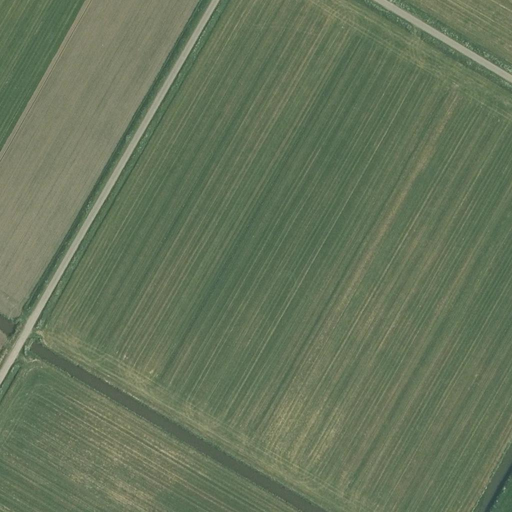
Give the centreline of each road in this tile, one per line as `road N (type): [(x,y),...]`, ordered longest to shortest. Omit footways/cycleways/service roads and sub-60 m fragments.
road 1 (unclassified): [(0,378),(216,0)]
road 2 (unclassified): [(511,79),(380,0)]
